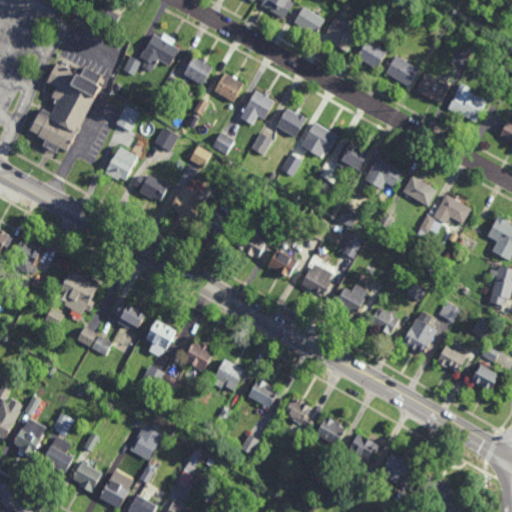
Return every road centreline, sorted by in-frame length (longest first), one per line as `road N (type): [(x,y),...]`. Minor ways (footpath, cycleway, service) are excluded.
road 1 (secondary): [(511,456),(0,169)]
road 2 (residential): [(511,183),(181,0)]
